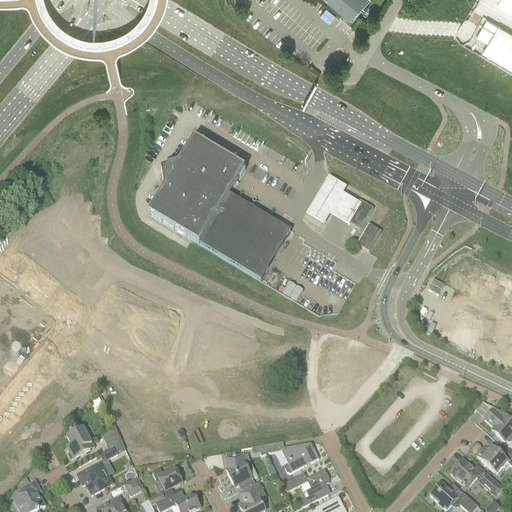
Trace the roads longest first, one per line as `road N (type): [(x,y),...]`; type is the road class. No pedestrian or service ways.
road 1 (secondary): [(125,19),(438,197)]
road 2 (secondary): [(452,173),(153,4)]
road 3 (residential): [(195,307),(308,361),(313,408),(326,434)]
road 4 (residential): [(90,298),(30,246),(3,277),(63,329)]
road 5 (unclassified): [(466,111),(364,57),(398,0)]
road 6 (tertiary): [(438,197),(382,294),(386,330),(403,338)]
road 7 (tertiary): [(403,338),(401,304),(454,206)]
road 8 (residential): [(191,449),(181,396),(195,307)]
road 9 (residential): [(90,298),(108,278),(124,275),(195,307)]
road 10 (tertiary): [(511,392),(403,338)]
